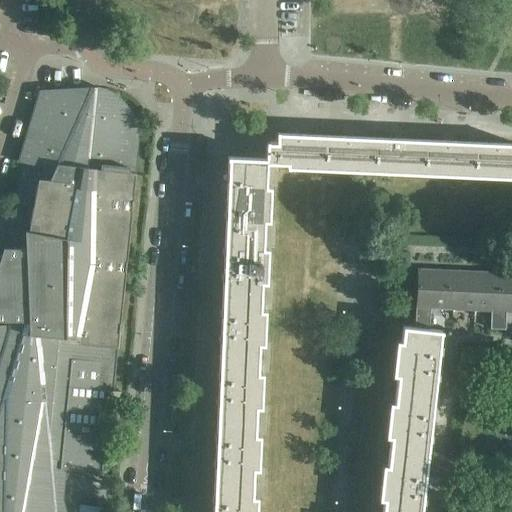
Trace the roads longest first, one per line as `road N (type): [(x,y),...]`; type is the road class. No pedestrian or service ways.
road 1 (residential): [(141,511),(188,78)]
road 2 (residential): [(511,101),(266,76)]
road 3 (unclassified): [(0,158),(33,47),(86,42)]
